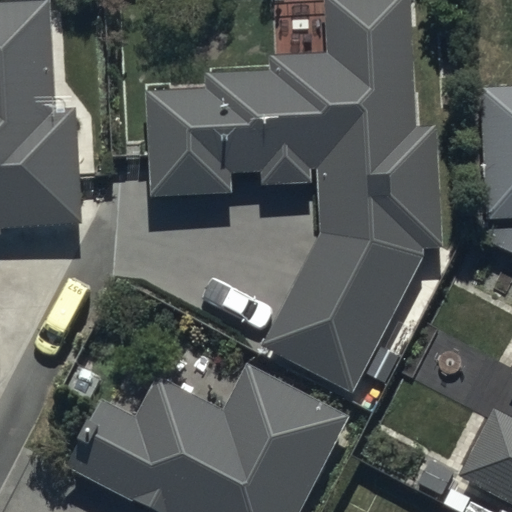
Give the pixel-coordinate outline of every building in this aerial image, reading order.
[(145,107),(148,213),(232,210),(231,186),(260,185),(260,196),(316,195),(318,249),(261,361),(351,407),(422,265),(443,265),(438,140),(416,141),(411,5),(324,8),(326,66),(269,68),(270,82),(204,85),(205,105),(145,107)] [(0,250),(0,247),(0,242),(79,239),(74,125),(55,126),(50,15),(0,17),(0,250)] [(511,103),(484,104),(486,233),(511,232),(511,103)] [(120,511),(307,511),(352,434),(251,378),(222,430),(158,394),(135,433),(105,417),(68,482),(120,511)] [(511,511),(511,385),(511,387),(511,433),(494,424),(459,492),(498,511),(511,511)]
